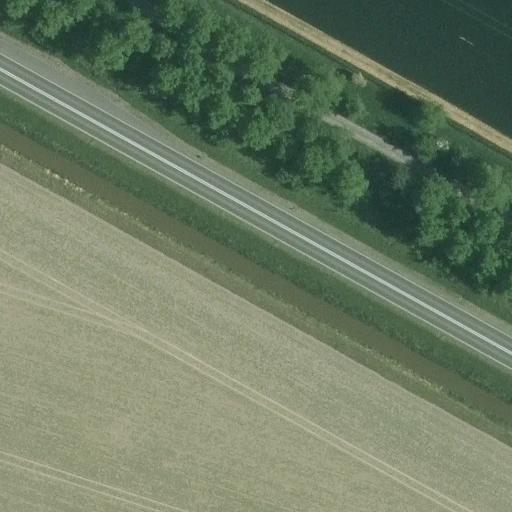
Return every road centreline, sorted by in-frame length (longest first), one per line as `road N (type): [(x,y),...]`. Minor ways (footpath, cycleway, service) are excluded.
road 1 (trunk): [(511,354),(0,70)]
road 2 (unclassified): [(511,211),(152,0)]
